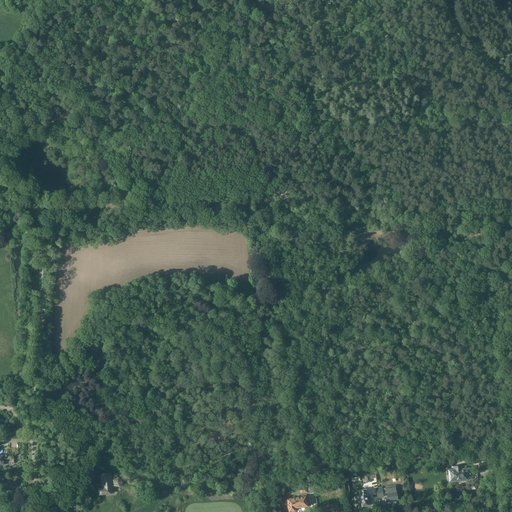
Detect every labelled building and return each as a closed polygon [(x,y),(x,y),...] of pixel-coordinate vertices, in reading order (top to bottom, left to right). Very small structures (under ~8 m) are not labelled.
[(84,462),(87,449),(80,448),(78,460),(84,462)] [(4,455),(0,454),(0,464),(5,465),(5,459),(7,459),(7,460),(11,459),(11,457),(6,457),(6,455),(4,455)] [(450,481),(452,481),(454,481),(463,480),(464,480),(465,480),(466,480),(468,480),(467,473),(469,473),(469,469),(463,469),(463,467),(452,468),(452,469),(449,469),(449,471),(446,471),(447,475),(449,475),(450,481)] [(483,476),(489,476),(489,470),(475,471),(475,481),(480,481),(480,480),(483,480),(483,476)] [(100,495),(107,494),(110,493),(110,491),(113,491),(113,488),(112,483),(114,483),(115,486),(120,487),(122,482),(119,478),(114,480),(114,481),(112,481),(111,473),(101,474),(103,489),(99,489),(100,495)] [(288,505),(287,506),(288,509),(289,509),(289,511),(295,510),(295,508),(302,507),(303,508),(305,507),(305,506),(307,506),(305,496),(304,493),(307,492),(307,494),(314,493),(313,486),(306,487),(306,488),(300,489),(301,493),(302,493),(302,497),(287,499),(288,505)] [(388,502),(398,500),(395,486),(386,487),(386,488),(382,489),(382,487),(376,488),(377,497),(383,496),(383,494),(387,493),(387,495),(389,495),(389,497),(387,497),(388,502)] [(360,496),(354,497),(356,504),(358,503),(359,507),(362,507),(369,506),(368,501),(371,500),(370,496),(367,496),(366,489),(359,491),(360,496)] [(326,499),(328,511),(331,511),(339,511),(337,500),(342,499),(341,491),(331,493),(331,498),(326,499)]
